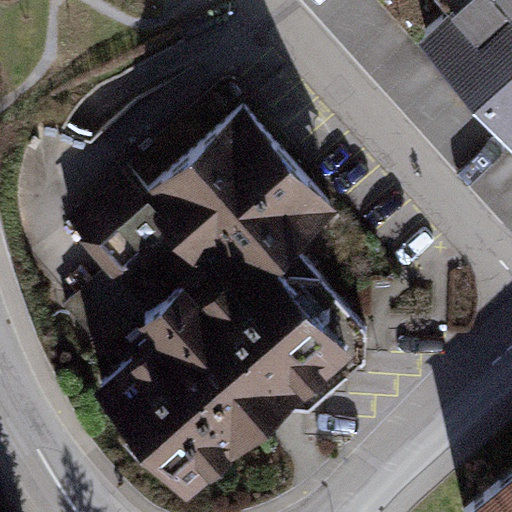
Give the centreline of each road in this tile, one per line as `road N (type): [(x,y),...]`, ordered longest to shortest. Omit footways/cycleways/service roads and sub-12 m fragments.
road 1 (residential): [(511,352),(346,511)]
road 2 (residential): [(75,511),(0,388)]
